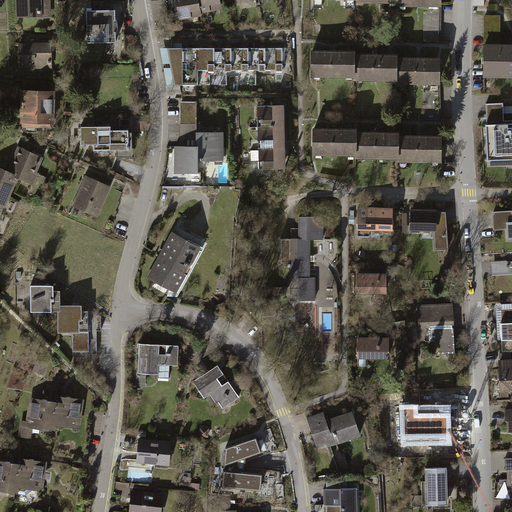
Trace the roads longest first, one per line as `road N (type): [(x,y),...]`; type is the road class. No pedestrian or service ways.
road 1 (residential): [(481,511),(467,0)]
road 2 (residential): [(118,307),(155,142),(137,0)]
road 3 (residential): [(303,511),(284,413),(239,344),(178,312),(118,307)]
road 4 (residential): [(100,511),(115,412),(118,307)]
